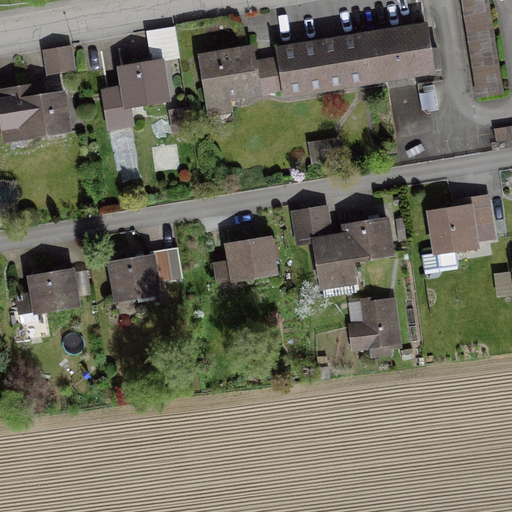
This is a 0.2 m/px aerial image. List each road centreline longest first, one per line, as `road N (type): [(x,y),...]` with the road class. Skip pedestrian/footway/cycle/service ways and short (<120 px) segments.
road 1 (residential): [(0,240),(511,157)]
road 2 (residential): [(202,0),(0,34)]
